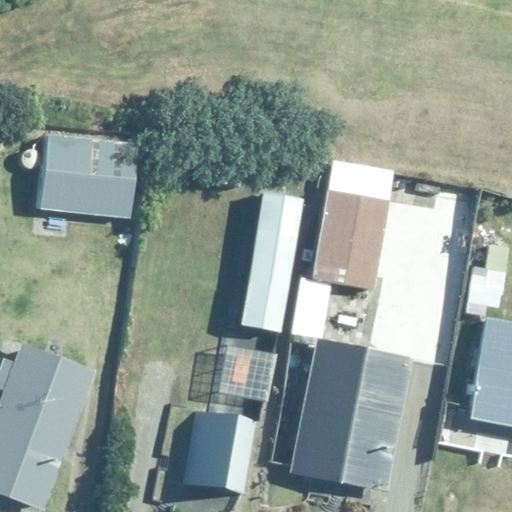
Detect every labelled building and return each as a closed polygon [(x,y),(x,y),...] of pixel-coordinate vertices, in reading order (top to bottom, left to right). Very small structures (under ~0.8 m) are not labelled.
[(32,171),(29,213),(125,221),(131,142),(15,132),(12,169),(32,171)] [(368,293),(387,168),(320,158),(302,276),(291,274),(282,334),(316,339),(323,286),(368,293)] [(501,280),(507,240),(479,236),(472,275),(501,280)] [(511,375),(504,374),(511,333),(511,326),(476,321),(451,445),(511,457),(511,453),(511,375)] [(273,337),(240,334),(236,372),(269,375),(273,337)] [(35,511),(88,374),(7,343),(0,357),(0,393),(0,394),(0,393),(0,502),(25,511),(35,511)] [(399,360),(306,344),(282,478),(376,494),(399,360)] [(248,419),(190,412),(180,486),(239,493),(248,419)]
